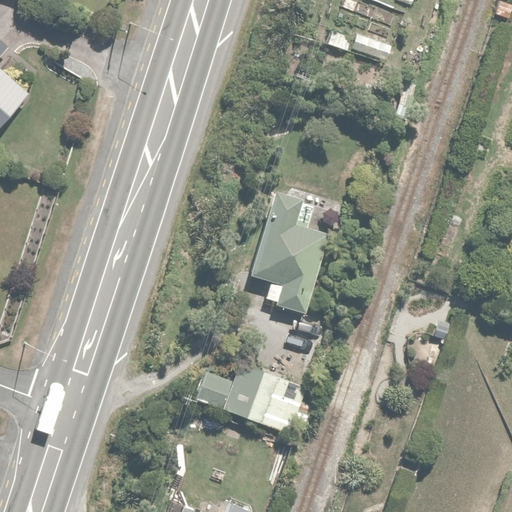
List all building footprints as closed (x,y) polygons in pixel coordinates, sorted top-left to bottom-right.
[(300,0),(300,3),(322,13),(328,0),(300,0)] [(0,37),(0,127),(28,93),(0,70),(0,67),(15,49),(0,37)] [(276,191),(249,278),(271,285),(265,302),(305,314),(328,239),(305,232),(314,203),(276,191)] [(204,371),(192,404),(286,438),(290,428),(304,433),(319,394),(239,365),(233,382),(204,371)] [(192,511),(185,508),(182,511),(254,511),(255,511),(233,501),(227,511),(192,511)]
